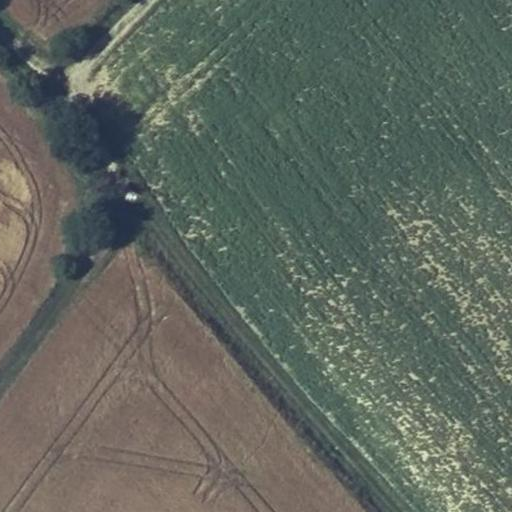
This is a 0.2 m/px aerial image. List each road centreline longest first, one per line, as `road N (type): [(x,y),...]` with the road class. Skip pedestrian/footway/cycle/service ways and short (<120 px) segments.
road 1 (track): [(392,511),(55,89)]
road 2 (track): [(0,375),(134,190)]
road 3 (track): [(146,0),(55,89)]
